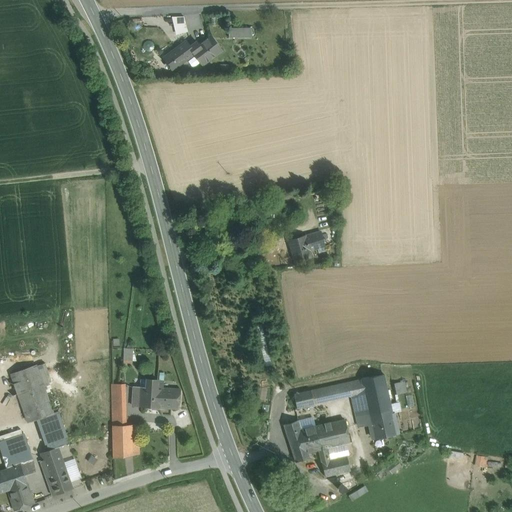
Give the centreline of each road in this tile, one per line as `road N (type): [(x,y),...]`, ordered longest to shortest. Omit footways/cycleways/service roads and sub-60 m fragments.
road 1 (secondary): [(233,453),(150,165),(86,0)]
road 2 (track): [(93,13),(488,0)]
road 3 (residential): [(233,453),(52,511)]
road 4 (track): [(320,225),(176,262)]
